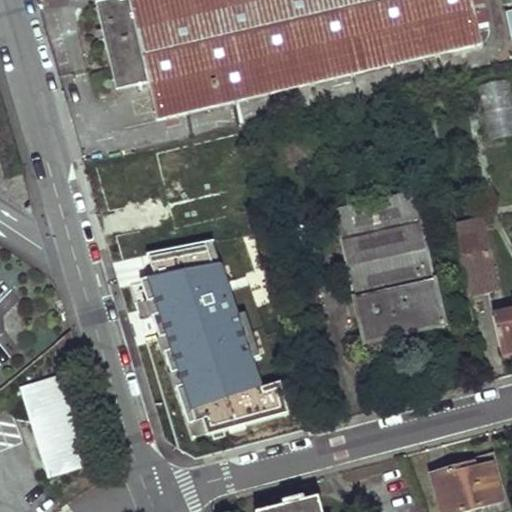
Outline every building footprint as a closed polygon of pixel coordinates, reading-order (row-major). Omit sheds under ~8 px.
[(124,0),(102,6),(123,93),(155,85),(163,117),(481,43),(470,0),(124,0)] [(486,136),(511,136),(511,79),(485,80),(486,136)] [(123,161),(127,178),(144,174),(141,158),(123,161)] [(335,211),(365,346),(445,326),(415,193),(335,211)] [(498,285),(481,218),(451,226),(467,293),(498,285)] [(206,261),(209,270),(220,268),(221,278),(264,270),(259,251),(248,253),(206,261)] [(138,286),(148,330),(198,320),(188,275),(138,286)] [(511,313),(495,317),(503,353),(511,351),(511,313)] [(78,355),(72,338),(55,351),(65,365),(78,355)] [(59,374),(18,386),(46,479),(87,467),(59,374)] [(433,476),(443,511),(462,511),(502,502),(492,465),(467,472),(465,467),(433,476)] [(268,511),(321,511),(318,500),(268,511)]
